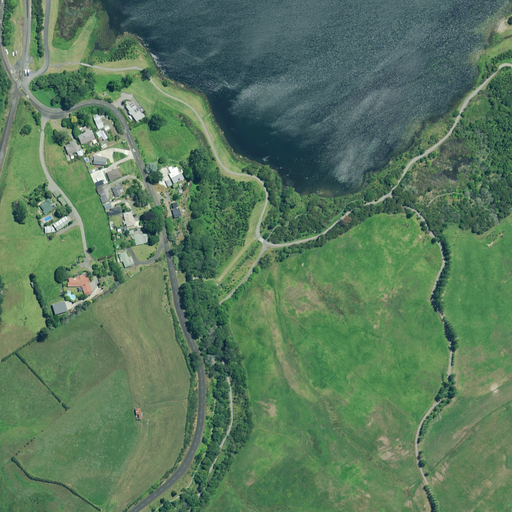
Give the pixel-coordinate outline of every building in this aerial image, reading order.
[(137,110),(132,102),(125,106),(129,111),(128,112),(130,115),(131,114),(136,122),(144,116),(142,113),(139,109),(137,110)] [(98,117),(97,114),(95,115),(92,116),(98,129),(104,127),(99,116),(98,117)] [(96,133),(98,137),(97,138),(99,142),(103,139),(104,140),(107,138),(102,129),(96,133)] [(95,138),(91,130),(77,136),(81,144),(95,138)] [(68,155),(69,154),(71,159),(74,158),(72,153),(77,151),(73,141),(69,143),(69,144),(64,146),(68,155)] [(179,173),(176,167),(169,171),(170,174),(169,174),(173,183),(183,179),(182,177),(180,173),(179,173)] [(121,176),(117,168),(106,172),(110,181),(121,176)] [(122,189),(120,184),(111,188),(115,197),(121,195),(119,190),(122,189)] [(104,192),(99,194),(100,197),(102,204),(108,201),(104,192)] [(67,204),(61,196),(58,199),(64,206),(67,204)] [(53,204),(49,198),(39,206),(43,211),(43,212),(45,215),(54,208),(51,205),(53,204)] [(111,207),(109,203),(103,205),(105,210),(106,213),(110,211),(109,208),(111,207)] [(128,213),(127,210),(122,211),(125,221),(123,222),(124,224),(126,224),(126,227),(135,224),(131,212),(128,213)] [(70,222),(65,216),(53,225),(57,231),(66,225),(70,222)] [(140,236),(139,234),(133,235),(134,236),(132,237),(132,239),(134,239),(134,240),(132,241),(133,244),(135,244),(135,245),(146,243),(144,235),(140,236)] [(124,267),(125,267),(126,270),(133,268),(132,265),(130,258),(128,259),(125,252),(118,254),(121,262),(122,261),(124,267)] [(78,278),(69,278),(69,282),(67,282),(67,287),(81,286),(85,296),(93,292),(89,283),(90,283),(87,275),(84,276),(83,275),(78,277),(78,278)] [(67,311),(64,302),(51,305),(54,314),(67,311)]
